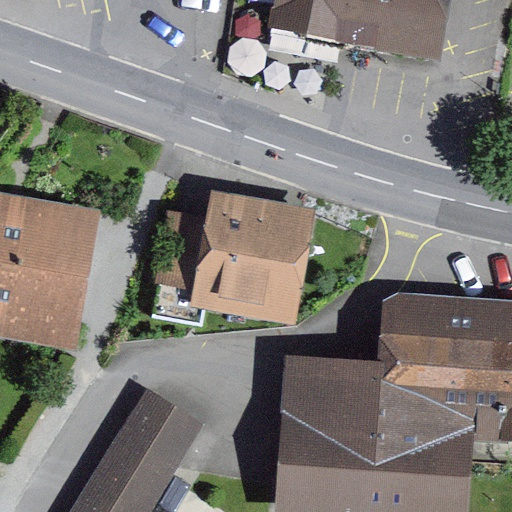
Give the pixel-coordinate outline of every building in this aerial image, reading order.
[(247,0),(248,0),(275,6),(270,31),(342,44),(346,24),(424,39),(430,0),(247,0)] [(168,216),(156,279),(282,304),(298,225),(218,210),(215,226),(168,216)] [(0,222),(0,307),(62,319),(78,237),(0,222)] [(388,429),(465,434),(505,436),(511,329),(511,326),(395,319),(391,374),(388,429)] [(289,508),(346,511),(459,511),(465,434),(388,429),(391,374),(297,368),(289,508)] [(74,511),(145,511),(199,426),(148,394),(74,511)]
